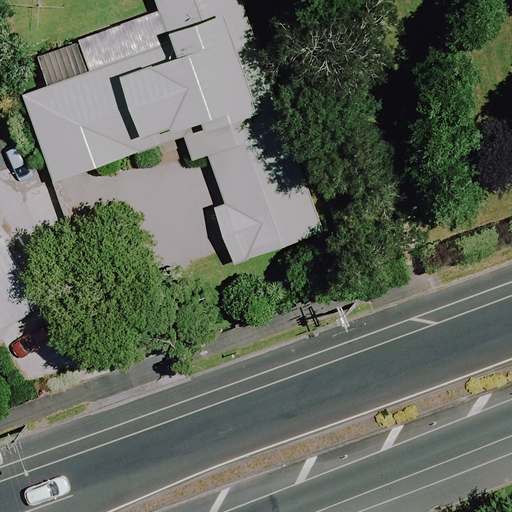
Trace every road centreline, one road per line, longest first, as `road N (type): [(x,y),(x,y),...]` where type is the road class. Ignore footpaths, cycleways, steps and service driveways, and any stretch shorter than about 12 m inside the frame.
road 1 (secondary): [(0,504),(511,318)]
road 2 (secondary): [(511,417),(264,511)]
